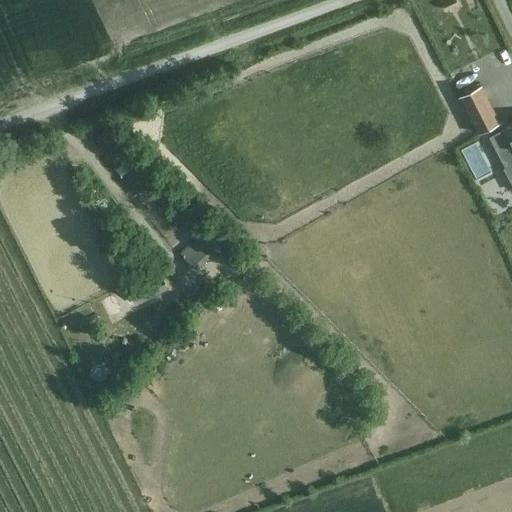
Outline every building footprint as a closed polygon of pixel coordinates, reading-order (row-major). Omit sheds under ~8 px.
[(477,133),(499,122),(481,86),(459,97),(477,133)] [(511,123),(502,129),(511,147),(511,163),(506,167),(504,168),(511,182),(511,123)] [(455,140),(463,157),(480,148),(472,132),(455,140)] [(162,275),(130,291),(136,303),(168,287),(162,275)] [(349,449),(348,437),(330,437),(331,449),(349,449)]
